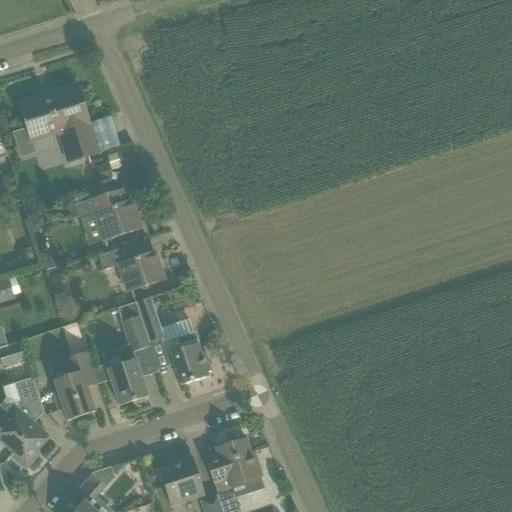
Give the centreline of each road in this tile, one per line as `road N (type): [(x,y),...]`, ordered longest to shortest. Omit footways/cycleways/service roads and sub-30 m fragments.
road 1 (residential): [(252,388),(92,27)]
road 2 (residential): [(29,511),(56,463),(252,388)]
road 3 (residential): [(310,511),(252,388)]
